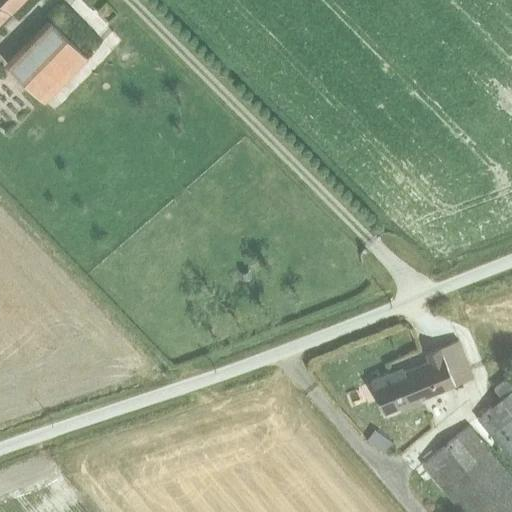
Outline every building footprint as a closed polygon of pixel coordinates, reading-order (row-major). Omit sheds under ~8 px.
[(0,0),(0,18),(17,0),(0,0)] [(82,14),(98,21),(103,8),(87,1),(82,14)] [(5,59),(45,98),(88,55),(48,16),(5,59)] [(399,404),(401,408),(423,399),(421,395),(473,374),(458,337),(426,350),(429,357),(393,372),(392,368),(371,377),(385,410),(399,404)] [(494,386),(502,394),(511,385),(511,377),(509,374),(494,386)] [(511,385),(502,394),(478,415),(511,455),(511,385)] [(511,511),(511,472),(470,422),(422,462),(463,511),(511,511)]
